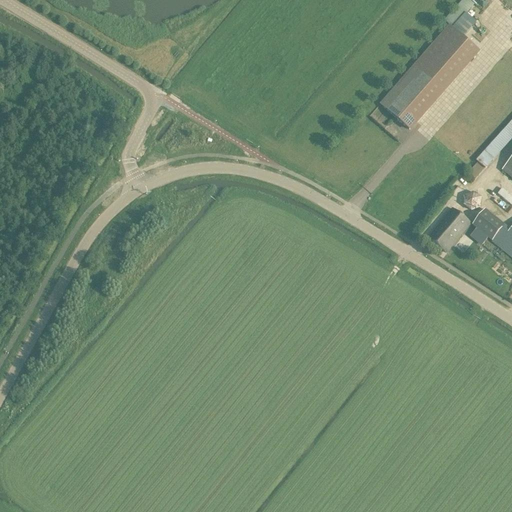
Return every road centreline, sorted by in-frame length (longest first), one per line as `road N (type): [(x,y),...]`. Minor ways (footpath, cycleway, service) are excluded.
road 1 (tertiary): [(511,319),(315,196),(265,175),(198,169),(139,190)]
road 2 (track): [(243,511),(376,342),(382,291),(407,252)]
road 3 (tertiary): [(0,398),(83,246),(139,190)]
road 4 (unclassified): [(2,0),(151,96)]
